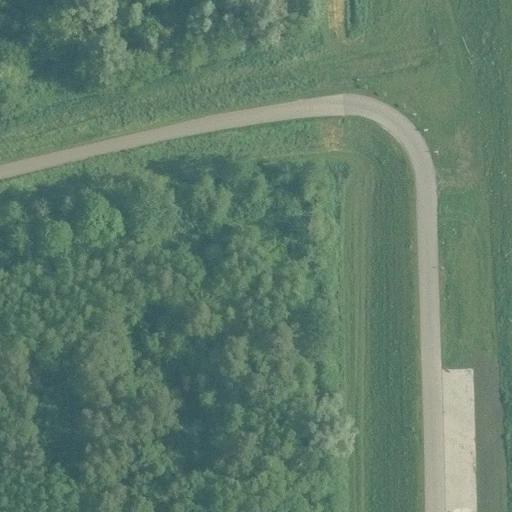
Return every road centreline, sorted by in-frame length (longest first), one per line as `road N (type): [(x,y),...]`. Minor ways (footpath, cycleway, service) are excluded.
road 1 (unclassified): [(0,171),(271,112),(354,102),(386,113),(414,153),(420,183),(432,511)]
road 2 (track): [(0,207),(273,158),(414,153)]
road 3 (track): [(331,0),(327,50),(0,134)]
road 4 (track): [(337,214),(293,215),(0,271)]
road 5 (track): [(343,511),(336,183)]
